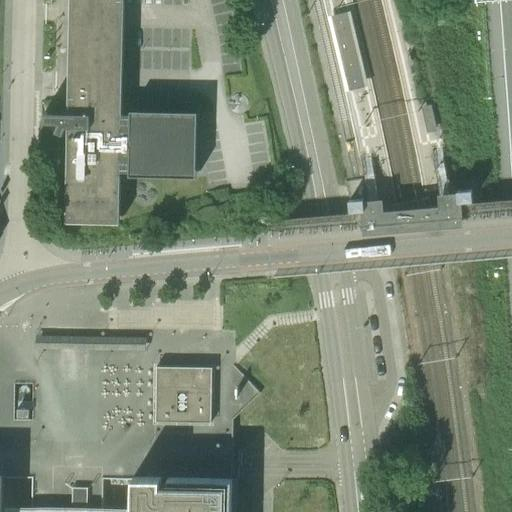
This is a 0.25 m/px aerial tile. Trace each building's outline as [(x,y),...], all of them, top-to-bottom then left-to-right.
[(45,123),(51,123),(60,123),(57,131),(65,134),(67,127),(69,128),(67,222),(120,223),(122,172),(190,172),(191,115),(123,113),(125,0),(71,0),(69,112),(45,112),(45,123)] [(347,18),(329,23),(347,98),(365,93),(347,18)] [(460,190),(461,203),(473,202),(472,189),(460,190)] [(351,199),(351,212),(364,211),(363,198),(351,199)] [(147,344),(147,332),(39,331),(39,343),(147,344)] [(156,421),(211,422),(212,367),(157,366),(156,421)] [(228,484),(168,483),(161,483),(161,477),(133,477),(132,511),(122,511),(87,511),(88,487),(80,487),(72,487),(72,511),(2,510),(2,483),(0,482),(0,511),(232,511),(233,484),(228,484)]
